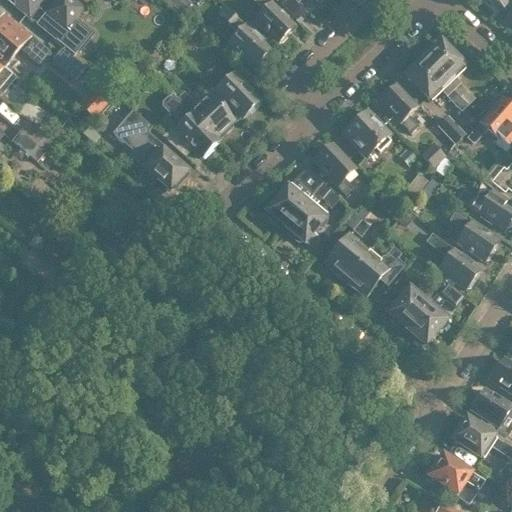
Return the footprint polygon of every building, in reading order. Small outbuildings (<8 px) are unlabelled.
[(55,40),(55,39),(63,46),(74,54),(90,34),(73,20),(75,18),(84,7),(75,0),(12,0),(13,5),(28,17),(38,6),(45,12),(36,24),(53,39),(55,40)] [(190,3),(186,0),(167,0),(181,13),(190,3)] [(293,26),(266,0),(251,0),(255,3),(263,11),(249,25),(265,41),(269,36),(276,43),(293,26)] [(297,3),(293,0),(285,0),(280,6),(294,19),(304,9),(297,3)] [(492,0),(502,9),(510,0),(492,0)] [(237,33),(227,43),(253,68),(269,50),(230,13),(223,20),(237,33)] [(0,63),(11,72),(18,78),(23,71),(8,59),(18,47),(37,63),(48,50),(4,14),(0,19),(0,63)] [(474,97),(455,76),(464,68),(439,42),(422,59),(466,104),(474,97)] [(83,69),(78,65),(61,49),(52,59),(74,79),(83,69)] [(430,100),(441,90),(463,113),(469,107),(466,104),(422,59),(405,75),(430,100)] [(0,84),(10,73),(11,72),(0,63),(0,84)] [(235,73),(226,82),(219,74),(217,77),(208,68),(201,76),(240,117),(257,100),(242,84),(244,82),(235,73)] [(97,83),(78,104),(94,117),(112,97),(97,83)] [(378,101),(410,134),(418,126),(408,116),(416,107),(395,85),(378,101)] [(174,115),(182,124),(175,131),(171,126),(161,136),(184,157),(192,148),(200,157),(217,141),(215,138),(193,114),(192,113),(178,99),(172,93),(163,102),(163,106),(170,115),(174,115)] [(178,99),(192,113),(193,114),(215,138),(232,121),(209,97),(198,107),(184,93),(178,99)] [(499,97),(465,137),(471,142),(475,142),(477,139),(486,129),(496,138),(494,142),(505,152),(511,144),(511,108),(501,99),(499,97)] [(127,155),(143,167),(168,190),(185,171),(160,148),(163,145),(148,131),(151,127),(131,109),(110,133),(131,151),(127,155)] [(390,142),(387,138),(390,135),(367,112),(344,134),(366,158),(375,149),(379,153),(390,142)] [(448,115),(437,124),(455,143),(465,133),(448,115)] [(54,145),(44,137),(26,122),(18,131),(43,152),(47,155),(54,145)] [(87,126),(81,134),(91,143),(98,136),(87,126)] [(35,161),(43,152),(18,131),(11,140),(35,161)] [(324,184),(329,179),(345,196),(353,189),(344,180),(354,171),(331,146),(314,163),(316,166),(311,171),(322,182),(324,184)] [(421,157),(433,169),(444,159),(432,146),(421,157)] [(450,151),(445,157),(452,162),(457,155),(450,151)] [(296,156),(292,160),(298,166),(302,161),(296,156)] [(511,196),(511,162),(505,171),(497,164),(482,182),(509,201),(511,196)] [(284,227),(320,184),(322,182),(307,167),(288,185),(287,184),(265,211),(284,227)] [(424,186),(427,183),(417,174),(403,191),(413,199),(418,194),(424,186)] [(431,193),(438,185),(431,179),(427,183),(424,186),(431,193)] [(322,182),(320,184),(284,227),(302,243),(325,216),(313,206),(327,189),(328,188),(324,184),(322,182)] [(418,194),(425,200),(431,193),(424,186),(418,194)] [(481,216),(492,223),(493,222),(505,229),(511,218),(511,210),(488,195),(483,203),(463,190),(458,199),(482,215),(481,216)] [(363,205),(355,214),(361,219),(362,220),(369,211),(363,205)] [(142,231),(154,218),(143,209),(132,222),(142,231)] [(396,221),(403,227),(412,217),(404,211),(396,221)] [(457,242),(485,262),(497,243),(456,214),(450,222),(464,232),(457,242)] [(121,218),(112,230),(122,239),(132,228),(121,218)] [(361,219),(352,229),(359,235),(368,225),(362,220),(361,219)] [(325,261),(342,275),(345,278),(367,252),(347,235),(325,261)] [(88,254),(77,244),(70,253),(81,262),(88,254)] [(367,252),(345,278),(365,295),(378,279),(383,283),(398,265),(390,258),(396,251),(390,245),(382,254),(379,254),(374,259),(367,252)] [(422,261),(436,271),(438,269),(465,290),(480,271),(454,250),(447,258),(434,247),(422,261)] [(81,289),(32,248),(20,262),(69,304),(81,289)] [(438,276),(434,281),(420,298),(409,288),(387,314),(406,329),(441,287),(446,282),(438,276)] [(446,282),(441,287),(406,329),(424,345),(446,319),(434,310),(443,299),(454,309),(464,297),(446,282)] [(8,336),(24,349),(33,339),(17,325),(8,336)] [(497,372),(491,380),(511,394),(511,365),(504,360),(503,362),(500,362),(496,368),(497,372)] [(476,398),(471,405),(472,409),(471,410),(497,427),(495,430),(497,432),(505,437),(511,426),(511,408),(484,390),(479,398),(476,398)] [(466,418),(452,440),(483,459),(491,447),(510,460),(511,456),(511,441),(505,437),(497,432),(494,436),(466,418)] [(462,468),(443,456),(429,478),(457,496),(456,497),(470,506),(487,478),(464,464),(462,468)] [(456,511),(441,502),(434,511),(456,511)]
